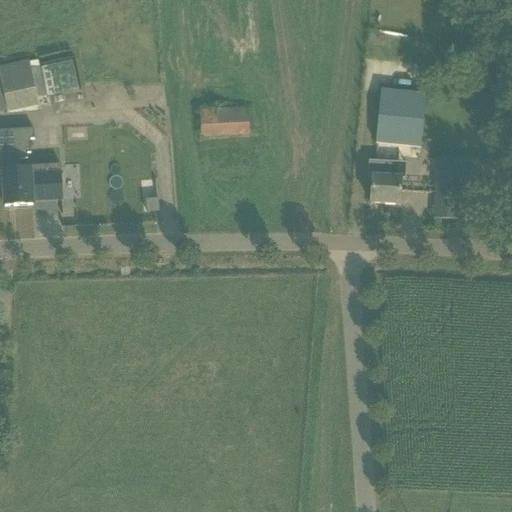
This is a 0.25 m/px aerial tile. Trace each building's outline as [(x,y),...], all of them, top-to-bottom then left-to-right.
[(31,72),(37,101),(48,98),(41,70),(31,72)] [(375,156),(420,160),(427,98),(381,93),(375,156)] [(250,134),(248,111),(199,112),(200,137),(250,134)] [(0,168),(20,167),(19,161),(27,161),(27,155),(31,155),(30,141),(34,141),(33,131),(0,132),(0,168)] [(60,167),(28,168),(29,172),(3,173),(5,208),(32,207),(32,203),(61,201),(60,167)] [(458,210),(459,190),(460,176),(436,175),(434,209),(458,210)] [(370,205),(400,207),(401,179),(372,178),(370,205)] [(157,200),(145,202),(146,214),(159,213),(157,200)]
